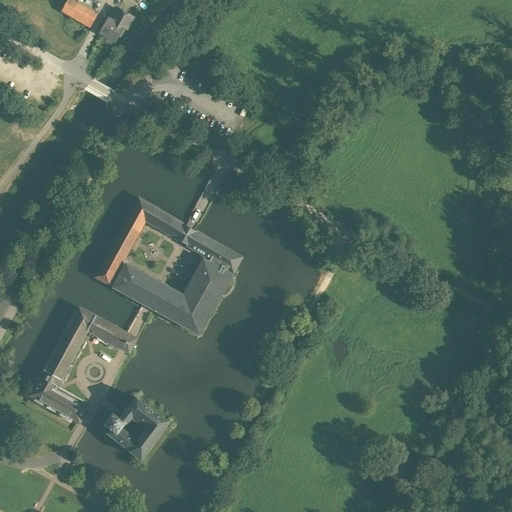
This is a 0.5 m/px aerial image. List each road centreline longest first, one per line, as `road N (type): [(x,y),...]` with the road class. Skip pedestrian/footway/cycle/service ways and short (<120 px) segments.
road 1 (track): [(356,236),(200,511)]
road 2 (track): [(356,236),(511,326)]
road 3 (track): [(226,160),(356,236)]
road 4 (track): [(82,79),(0,190)]
road 5 (track): [(126,103),(212,0)]
